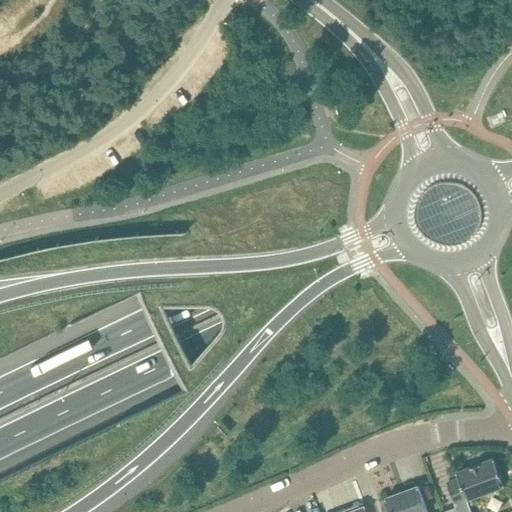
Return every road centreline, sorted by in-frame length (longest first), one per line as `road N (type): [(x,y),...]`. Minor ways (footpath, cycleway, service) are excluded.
road 1 (motorway): [(0,446),(511,212)]
road 2 (motorway): [(511,163),(152,320),(0,396)]
road 3 (motorway): [(77,511),(166,441),(296,303),(344,271),(414,250)]
road 4 (motorway): [(398,210),(298,259),(119,274),(0,296)]
road 5 (residential): [(241,511),(422,439),(511,424)]
road 6 (tertiary): [(441,263),(511,385)]
road 7 (secondary): [(455,160),(413,85),(370,52)]
road 8 (secondary): [(370,52),(413,174)]
road 9 (tertiary): [(511,364),(487,275),(488,247)]
